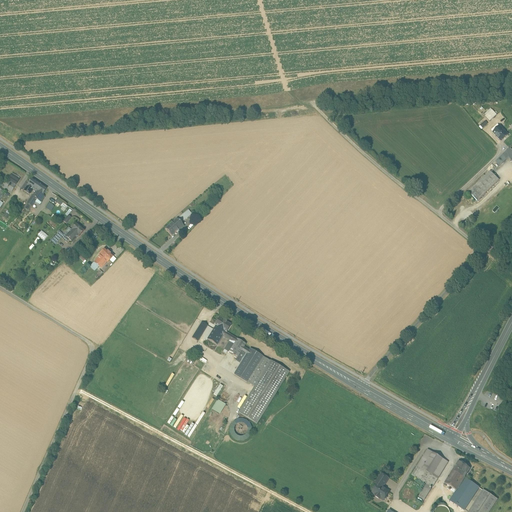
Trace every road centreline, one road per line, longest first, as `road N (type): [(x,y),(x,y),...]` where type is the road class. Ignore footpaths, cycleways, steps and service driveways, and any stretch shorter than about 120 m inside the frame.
road 1 (primary): [(451,438),(194,283),(0,147)]
road 2 (track): [(22,511),(92,346),(0,287)]
road 3 (track): [(315,105),(511,79)]
